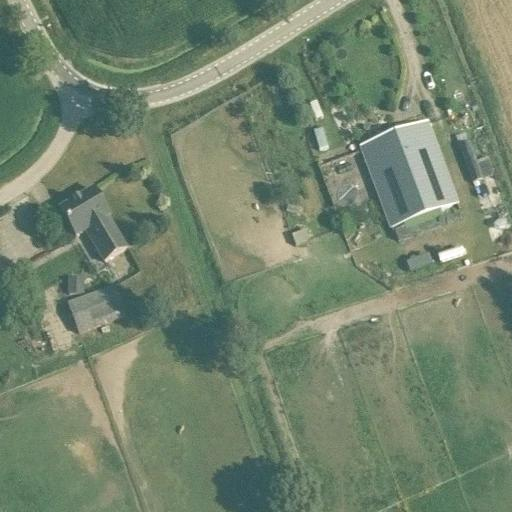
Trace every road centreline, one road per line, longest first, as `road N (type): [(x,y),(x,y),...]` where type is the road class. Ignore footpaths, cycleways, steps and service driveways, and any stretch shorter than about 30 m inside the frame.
road 1 (unclassified): [(334,0),(203,77),(151,97),(73,90),(20,0)]
road 2 (track): [(87,95),(34,175),(0,195)]
